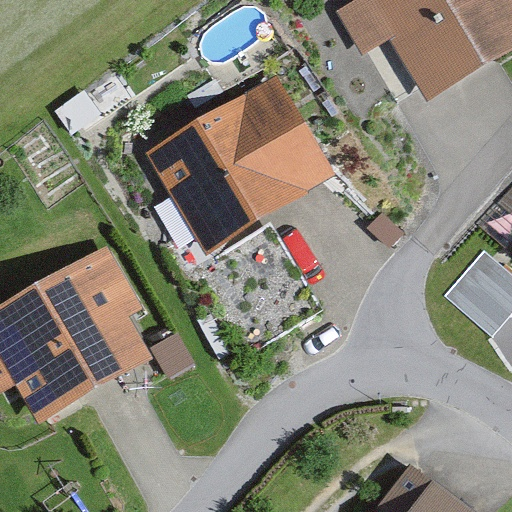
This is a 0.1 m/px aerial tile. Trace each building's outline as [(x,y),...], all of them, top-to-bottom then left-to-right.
[(511,0),(355,0),(341,8),(370,58),(402,40),(441,107),(511,66),(511,0)] [(347,177),(285,74),(156,152),(218,254),(347,177)] [(511,196),(493,218),(511,234),(511,196)] [(511,253),(501,240),(460,275),(494,315),(511,299),(511,253)] [(180,365),(115,251),(0,316),(0,381),(13,403),(32,398),(54,436),(180,365)] [(503,511),(424,452),(379,511),(503,511)]
